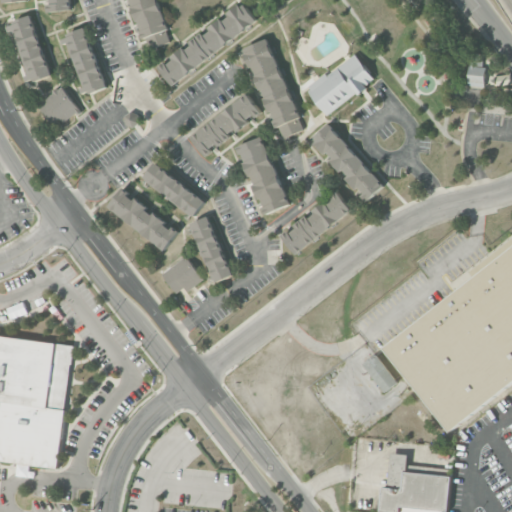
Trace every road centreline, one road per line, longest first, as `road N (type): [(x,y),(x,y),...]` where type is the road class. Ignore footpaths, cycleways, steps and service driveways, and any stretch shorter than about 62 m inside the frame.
road 1 (secondary): [(0,143),(280,511)]
road 2 (residential): [(201,372),(390,229),(511,188)]
road 3 (residential): [(183,387),(131,437),(106,511)]
road 4 (secondary): [(201,372),(120,268)]
